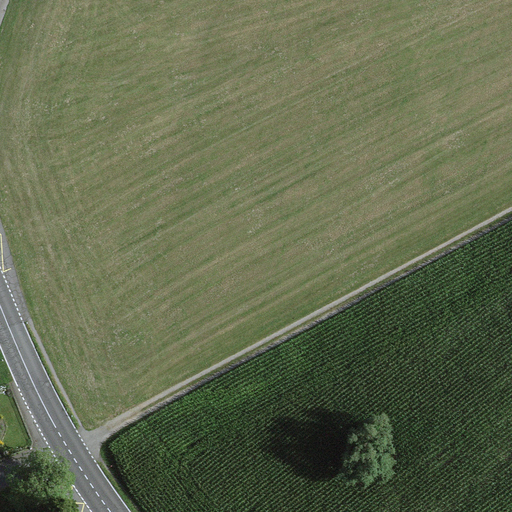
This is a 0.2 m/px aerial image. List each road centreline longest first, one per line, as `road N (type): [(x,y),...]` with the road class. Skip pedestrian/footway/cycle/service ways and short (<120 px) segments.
road 1 (track): [(511,222),(88,442)]
road 2 (secondary): [(69,453),(0,305)]
